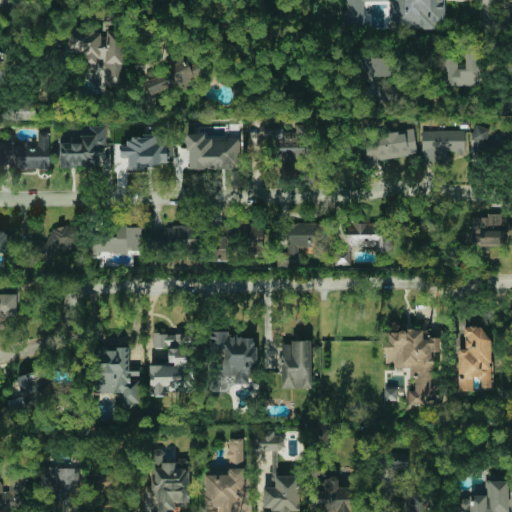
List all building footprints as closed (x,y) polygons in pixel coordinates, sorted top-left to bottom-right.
[(444,0),(346,0),(347,14),(342,14),(342,30),(365,29),(364,1),(388,1),(389,30),(436,29),(436,25),(445,25),(444,0)] [(123,31),(104,31),(68,31),(68,53),(85,53),(85,69),(97,69),(97,59),(104,59),(105,86),(124,86),(123,31)] [(480,85),(480,47),(466,47),(466,68),(458,68),(458,59),(442,59),(442,85),(480,85)] [(390,78),(391,58),(374,57),(374,49),(359,49),(359,82),(365,82),(365,100),(397,101),(397,86),(380,86),(380,78),(390,78)] [(166,59),(170,70),(145,80),(151,96),(196,79),(185,52),(166,59)] [(266,148),(276,147),(277,161),(305,160),(304,125),(296,126),(296,132),(283,133),(283,124),(265,125),(266,148)] [(471,154),(483,157),(486,146),(499,149),(502,136),(489,133),(490,128),(477,125),(471,154)] [(106,126),(89,126),(89,135),(80,135),(80,143),(60,143),(60,167),(98,167),(97,146),(106,146),(106,126)] [(414,130),(364,137),(368,161),(417,154),(414,130)] [(465,153),(465,130),(422,131),(422,162),(448,161),(448,154),(465,153)] [(50,132),(38,132),(38,142),(15,142),(15,137),(0,137),(0,148),(0,165),(8,166),(8,157),(16,157),(16,169),(50,169),(50,132)] [(188,134),(188,169),(239,168),(239,138),(205,138),(205,133),(188,134)] [(472,215),(472,243),(480,243),(480,250),(489,250),(489,244),(506,244),(506,215),(472,215)] [(54,223),(47,243),(32,238),(25,256),(51,265),(57,246),(71,251),(78,231),(54,223)] [(264,254),(263,223),(241,224),(242,254),(264,254)] [(283,266),(301,266),(301,247),(314,247),(314,255),(324,255),(324,223),(288,223),(288,253),(283,253),(283,266)] [(345,225),(346,249),(391,248),(390,223),(345,225)] [(167,231),(151,231),(151,247),(195,247),(195,225),(167,225),(167,231)] [(142,227),(90,227),(90,253),(142,253),(142,227)] [(230,258),(228,229),(212,229),(213,259),(230,258)] [(0,254),(7,255),(8,231),(0,231),(0,254)] [(0,328),(7,328),(7,316),(17,316),(17,294),(0,294),(0,328)] [(458,390),(473,390),(473,377),(481,377),(481,388),(490,388),(490,326),(463,326),(463,336),(466,336),(466,349),(458,349),(458,390)] [(440,329),(385,330),(386,362),(394,362),(394,367),(413,367),(414,391),(409,391),(409,405),(423,405),(423,396),(433,396),(432,352),(440,352),(440,329)] [(256,338),(229,337),(229,332),(210,331),(209,353),(223,353),(223,367),(231,367),(231,381),(255,382),(256,338)] [(150,365),(149,393),(189,393),(189,334),(154,333),(154,348),(169,348),(169,365),(150,365)] [(282,389),(312,388),(311,341),(282,342),(282,389)] [(129,347),(95,348),(96,393),(122,392),(122,404),(136,404),(136,374),(129,374),(129,347)] [(398,401),(397,388),(384,389),(384,401),(398,401)] [(10,416),(25,414),(23,399),(8,400),(10,416)] [(283,432),(254,432),(255,451),(283,450),(283,432)] [(243,438),(228,438),(228,475),(205,475),(205,508),(218,508),(218,511),(235,511),(236,501),(244,501),(243,438)] [(189,502),(189,461),(164,460),(164,450),(154,449),(152,496),(157,496),(156,511),(174,511),(175,502),(189,502)] [(381,469),(407,470),(408,461),(382,460),(381,469)] [(79,498),(78,467),(50,468),(51,506),(63,506),(63,499),(79,498)] [(98,492),(111,491),(111,471),(97,471),(98,492)] [(263,511),(299,510),(299,476),(275,476),(275,487),(263,487),(263,511)] [(350,511),(350,487),(339,488),(338,477),(324,478),(324,491),(318,491),(318,509),(325,508),(324,511),(350,511)] [(0,511),(20,511),(21,487),(9,487),(9,490),(2,490),(2,481),(0,480),(0,511)] [(508,511),(508,480),(485,481),(485,497),(459,498),(459,511),(508,511)] [(404,511),(430,511),(431,493),(417,492),(418,486),(405,485),(404,511)]
